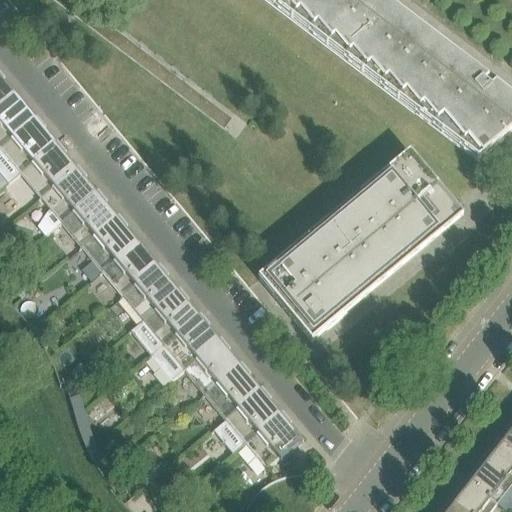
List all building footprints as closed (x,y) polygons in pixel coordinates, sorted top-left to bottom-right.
[(261,0),(478,164),(479,163),(481,162),(505,142),(508,145),(511,141),(511,103),(495,90),(490,95),(483,89),(488,85),(376,0),(261,0)] [(0,110),(17,96),(16,96),(13,98),(2,84),(5,82),(0,76),(0,110)] [(0,151),(37,121),(37,120),(34,123),(22,109),(25,107),(17,96),(0,110),(0,151)] [(0,193),(20,176),(57,146),(57,145),(54,147),(43,133),(46,131),(37,121),(0,151),(0,193)] [(57,146),(20,176),(41,201),(78,170),(75,172),(63,158),(66,156),(57,146)] [(463,218),(459,213),(454,207),(440,190),(415,161),(410,155),(308,239),(257,281),(281,310),(311,345),(463,218)] [(46,217),(38,229),(46,238),(61,226),(98,195),(98,194),(95,197),(84,183),(86,180),(78,170),(41,201),(51,213),(46,217)] [(98,195),(61,226),(81,250),(82,250),(119,219),(118,219),(116,221),(104,207),(107,205),(98,195)] [(82,250),(82,251),(102,274),(102,275),(139,244),(139,243),(136,246),(125,232),(127,230),(119,219),(82,250)] [(102,275),(103,275),(122,299),(123,299),(160,269),(159,268),(156,270),(145,256),(148,254),(139,244),(102,275)] [(123,299),(123,300),(143,324),(180,293),(177,295),(166,281),(168,279),(160,269),(123,299)] [(25,286),(16,294),(21,300),(30,293),(25,286)] [(151,359),(201,318),(200,317),(197,320),(186,306),(189,303),(180,293),(143,324),(131,334),(131,335),(151,358),(151,359)] [(184,373),(221,342),(218,344),(207,330),(209,328),(201,318),(151,359),(152,359),(171,383),(172,383),(184,373)] [(33,322),(28,326),(27,327),(24,330),(29,336),(38,328),(33,322)] [(34,342),(37,339),(43,334),(38,328),(29,336),(34,342)] [(184,373),(184,374),(204,397),(204,398),(242,367),(241,366),(238,369),(227,355),(230,353),(221,342),(184,373)] [(80,365),(71,373),(77,379),(86,372),(80,365)] [(204,398),(205,398),(225,422),(262,392),(262,391),(259,393),(248,379),(250,377),(242,367),(204,398)] [(225,422),(213,433),(233,457),(245,447),(283,416),(282,416),(279,418),(268,404),(271,402),(262,392),(225,422)] [(86,422),(84,414),(77,421),(79,428),(82,436),(85,445),(89,453),(96,447),(92,439),(91,435),(90,434),(89,431),(88,426),(86,422)] [(271,468),(279,462),(280,464),(302,445),(300,442),(289,429),(291,426),(283,416),(245,447),(265,471),(266,473),(271,468)] [(511,432),(503,443),(500,447),(511,456),(511,432)] [(491,459),(485,466),(511,487),(511,456),(500,447),(491,459)] [(511,487),(485,466),(475,479),(470,485),(497,507),(511,487)] [(158,467),(150,474),(155,481),(164,473),(158,467)] [(454,506),(462,511),(492,511),(497,507),(470,485),(454,506)]
